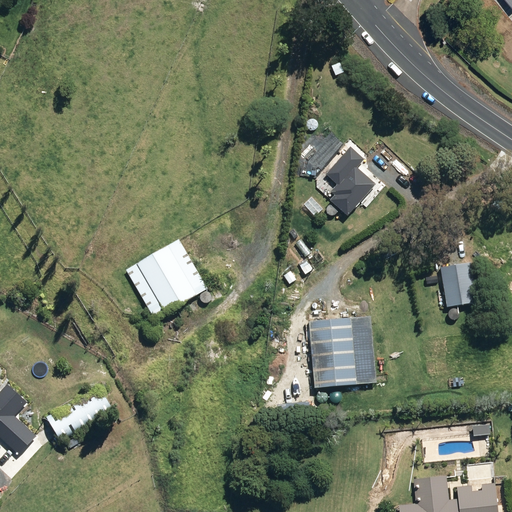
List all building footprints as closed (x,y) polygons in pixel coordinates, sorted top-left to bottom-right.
[(364,160),(350,148),(326,175),(337,185),(331,192),(335,196),(330,201),(348,217),(376,185),(357,168),(364,160)] [(180,240),(127,271),(156,321),(210,290),(180,240)] [(471,263),(440,268),(447,309),(477,303),(471,263)] [(372,298),(355,298),(356,309),(372,309),(372,298)] [(377,383),(371,317),(309,322),(315,389),(377,383)] [(216,338),(216,360),(259,359),(259,338),(216,338)] [(61,441),(113,409),(99,386),(47,418),(61,441)] [(0,444),(16,462),(38,442),(14,415),(25,405),(10,388),(0,395),(0,444)] [(490,423),(472,426),(474,438),(492,435),(490,423)] [(447,476),(414,480),(416,504),(400,506),(400,511),(498,511),(496,484),(482,485),(482,491),(473,492),(472,486),(457,488),(458,500),(449,501),(447,476)]
